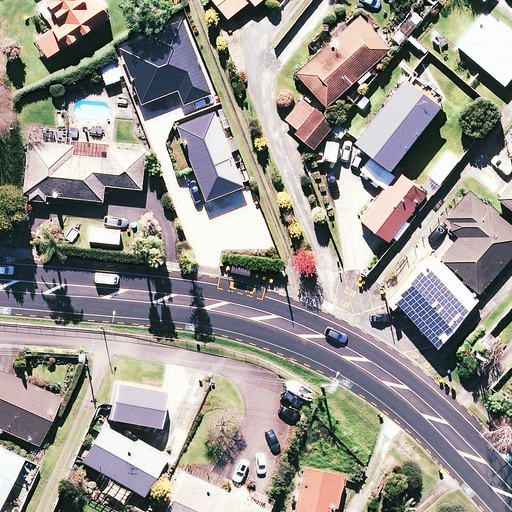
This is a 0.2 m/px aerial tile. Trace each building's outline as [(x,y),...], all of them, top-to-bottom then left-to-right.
[(108,16),(96,0),(49,0),(39,7),(54,28),(37,40),(49,57),(108,16)] [(260,0),(214,0),(228,18),(251,0),(255,5),(260,0)] [(194,38),(184,14),(164,23),(174,46),(194,38)] [(390,48),(359,14),(296,73),(326,106),(390,48)] [(511,31),(498,20),(495,24),(483,14),(457,45),(505,85),(511,76),(511,31)] [(124,78),(117,63),(101,70),(107,85),(124,78)] [(166,116),(150,73),(132,79),(148,123),(166,116)] [(370,153),(391,170),(445,103),(409,73),(354,141),(370,153)] [(468,97),(469,94),(469,91),(468,89),(466,86),(464,84),(461,83),(458,82),(455,82),(452,84),(449,85),(447,88),(446,90),(446,93),(446,96),(447,99),(449,102),(451,104),(454,105),(457,106),(460,105),(463,104),(465,103),(467,100),(468,97)] [(301,95),(303,97),(285,118),(297,129),(293,133),(313,150),(331,130),(340,138),(349,128),(306,90),(301,95)] [(243,186),(216,112),(179,126),(206,200),(243,186)] [(70,144),(28,142),(25,193),(29,194),(29,200),(47,201),(47,197),(105,201),(106,186),(143,188),(145,144),(70,140),(70,144)] [(511,146),(507,152),(511,156),(511,178),(498,196),(511,207),(511,146)] [(391,170),(370,153),(359,167),(385,188),(359,220),(388,243),(429,193),(399,168),(396,173),(391,170)] [(440,261),(479,294),(511,254),(511,225),(471,190),(444,222),(461,235),(440,261)] [(473,299),(422,250),(391,282),(443,331),(473,299)] [(59,399),(0,373),(0,430),(39,447),(59,399)] [(164,459),(101,427),(81,466),(144,498),(164,459)] [(14,460),(0,452),(0,508),(13,482),(6,478),(14,460)] [(331,511),(338,477),(302,470),(293,511),(331,511)] [(261,511),(182,476),(165,511),(261,511)]
